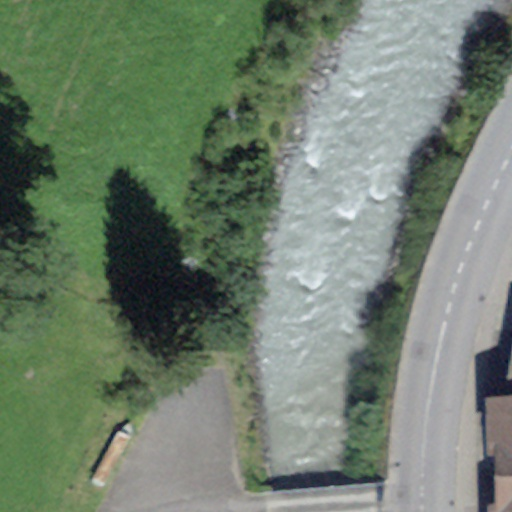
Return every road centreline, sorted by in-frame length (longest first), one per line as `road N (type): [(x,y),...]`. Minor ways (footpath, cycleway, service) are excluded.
road 1 (tertiary): [(426,511),(433,364),(481,214),(511,147)]
road 2 (track): [(424,504),(279,511)]
